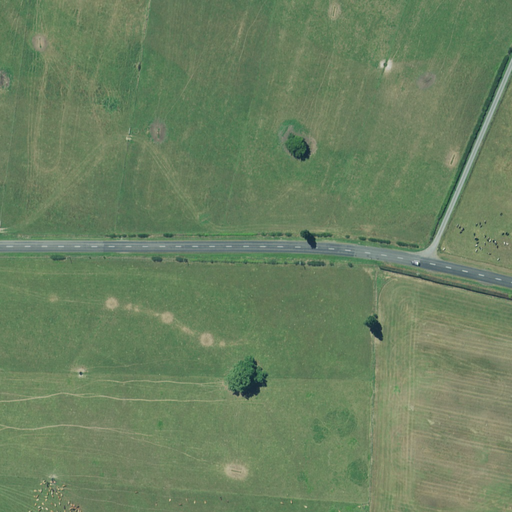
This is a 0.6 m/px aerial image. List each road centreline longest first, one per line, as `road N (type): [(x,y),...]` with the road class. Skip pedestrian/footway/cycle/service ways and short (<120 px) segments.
road 1 (tertiary): [(511,283),(416,260),(296,245),(0,245)]
road 2 (track): [(416,260),(511,29)]
